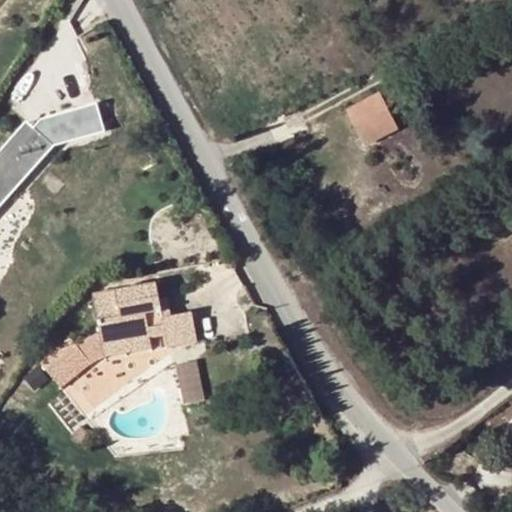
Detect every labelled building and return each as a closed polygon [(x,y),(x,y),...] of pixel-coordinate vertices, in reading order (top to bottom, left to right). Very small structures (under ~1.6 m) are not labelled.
[(392,119),(379,95),(345,112),(358,137),(392,119)] [(101,129),(93,103),(64,112),(71,138),(101,129)] [(0,201),(54,142),(28,118),(0,149),(0,201)] [(397,130),(392,119),(358,137),(362,147),(397,130)] [(196,344),(191,314),(170,317),(162,318),(159,301),(156,284),(93,296),(99,335),(101,346),(164,335),(166,349),(196,344)] [(159,301),(162,318),(170,317),(168,300),(159,301)] [(92,369),(104,360),(101,346),(99,335),(76,346),(84,357),(92,369)] [(164,335),(101,346),(104,360),(166,349),(164,335)] [(70,339),(40,362),(54,380),(84,357),(76,346),(70,339)] [(54,380),(62,391),(92,369),(84,357),(54,380)] [(197,358),(176,363),(187,403),(208,397),(197,358)] [(89,436),(81,426),(71,433),(79,445),(89,436)]
